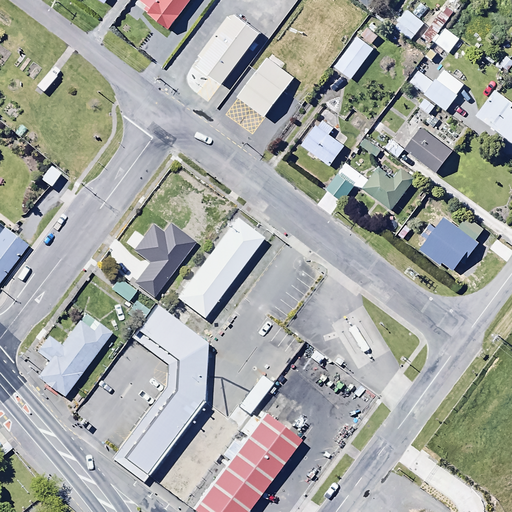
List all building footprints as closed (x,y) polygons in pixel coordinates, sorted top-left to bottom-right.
[(103,13),(111,0),(84,0),(103,13)] [(145,0),(140,8),(147,13),(143,20),(169,38),(196,0),(145,0)] [(345,0),(365,14),(375,0),(345,0)] [(233,12),(191,69),(221,91),(263,34),(233,12)] [(444,12),(439,19),(437,18),(418,46),(427,53),(451,17),(444,12)] [(391,29),(405,39),(410,43),(421,29),(402,15),(391,29)] [(356,44),(368,52),(375,42),(370,39),(374,34),(368,29),(356,44)] [(511,53),(511,40),(509,39),(503,46),(511,53)] [(348,87),(370,55),(353,43),(330,74),(348,87)] [(237,96),(264,117),(295,78),(267,57),(237,96)] [(502,77),(511,66),(502,59),(493,70),(502,77)] [(461,91),(440,76),(433,87),(431,86),(430,88),(415,76),(405,90),(444,118),(456,101),(454,100),(461,91)] [(67,124),(18,91),(0,117),(50,150),(67,124)] [(511,99),(506,95),(483,122),(511,145),(511,99)] [(427,120),(431,112),(419,105),(415,113),(427,120)] [(341,153),(325,141),(329,135),(318,126),(313,132),(312,131),(297,151),(326,173),(341,153)] [(450,154),(421,131),(400,157),(428,180),(450,154)] [(393,164),(400,155),(388,146),(381,154),(393,164)] [(336,177),(360,194),(358,197),(387,218),(410,185),(396,175),(389,185),(374,174),(366,186),(342,169),(336,177)] [(47,194),(57,181),(46,173),(37,186),(47,194)] [(339,209),(352,192),(334,179),(322,196),(339,209)] [(201,209),(171,187),(125,249),(156,272),(201,209)] [(449,227),(440,239),(464,257),(480,236),(462,223),(455,232),(449,227)] [(233,225),(173,302),(200,322),(259,246),(233,225)] [(0,231),(0,290),(29,251),(0,231)] [(122,288),(131,277),(115,264),(106,274),(116,284),(122,288)] [(162,284),(143,269),(134,281),(153,295),(162,284)] [(114,284),(107,294),(124,306),(132,296),(114,284)] [(148,310),(133,300),(124,314),(139,324),(148,310)] [(165,385),(110,459),(177,509),(264,394),(252,385),(227,419),(203,400),(205,341),(156,304),(131,337),(167,364),(165,385)] [(113,333),(86,313),(62,346),(50,337),(39,352),(51,361),(38,379),(65,398),(113,333)] [(390,352),(366,313),(337,331),(360,370),(390,352)] [(257,423),(189,511),(246,511),(293,450),(257,423)] [(0,458),(13,448),(7,441),(0,446),(0,458)]
